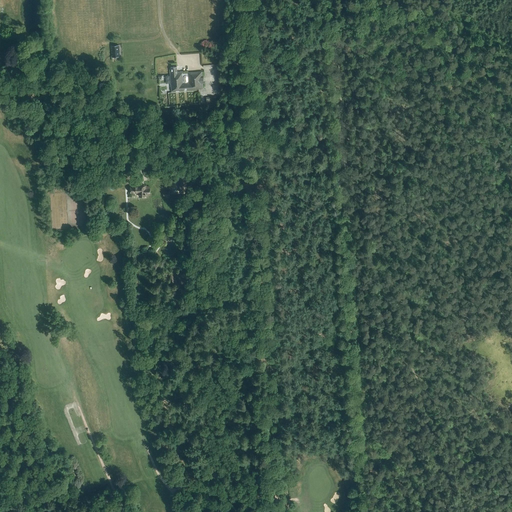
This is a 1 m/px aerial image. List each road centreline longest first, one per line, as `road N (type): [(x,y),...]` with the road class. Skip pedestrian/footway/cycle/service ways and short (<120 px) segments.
road 1 (track): [(339,39),(363,511)]
road 2 (track): [(252,132),(156,145),(131,135),(69,133),(26,109),(0,106)]
